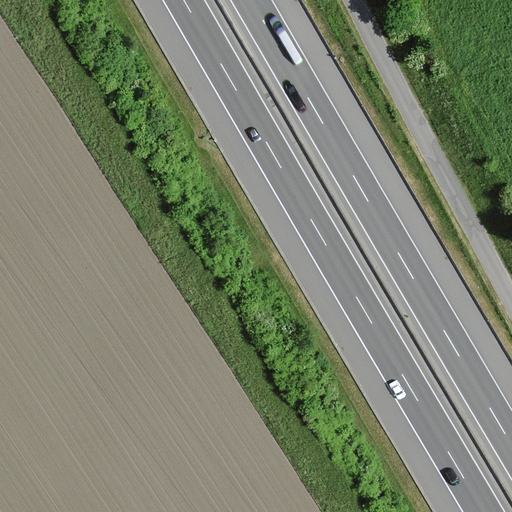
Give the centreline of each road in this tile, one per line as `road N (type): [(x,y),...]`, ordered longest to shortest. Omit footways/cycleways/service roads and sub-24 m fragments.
road 1 (motorway): [(185,0),(484,511)]
road 2 (motorway): [(511,442),(253,0)]
road 3 (unclassified): [(354,0),(511,297)]
